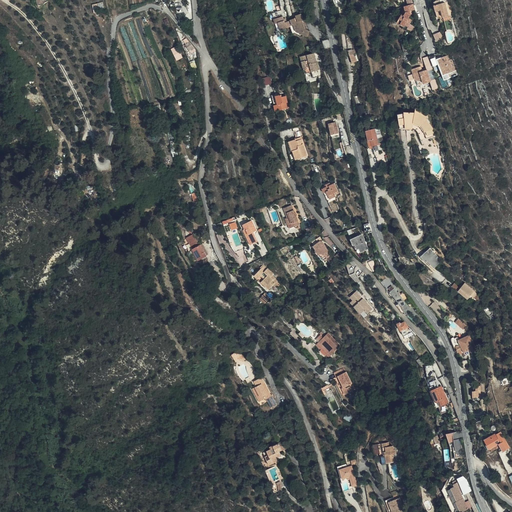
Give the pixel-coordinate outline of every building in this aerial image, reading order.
[(440,18),(443,17),(448,16),(445,3),(446,2),(445,0),(440,0),(441,3),(435,5),(434,5),(437,17),(440,18)] [(415,9),(414,3),(405,5),(405,8),(398,21),(401,23),(401,24),(404,26),(406,24),(409,26),(408,28),(412,30),(414,25),(410,23),(412,20),(409,18),(412,14),(411,10),(415,9)] [(285,22),(284,19),(283,16),(274,19),(275,24),(278,23),(281,30),(285,29),(286,32),(292,31),(293,33),(295,32),(296,32),(306,37),(308,36),(309,31),(306,29),(302,21),(304,20),(302,15),(301,14),(296,16),(297,18),(295,19),(295,18),(290,20),(287,21),(285,22)] [(441,31),(434,34),(437,41),(444,38),(441,31)] [(191,54),(197,50),(190,41),(185,44),(191,54)] [(183,57),(178,45),(172,48),(177,60),(183,57)] [(305,73),(312,72),(319,70),(314,53),(300,57),(305,73)] [(358,61),(356,54),(349,56),(352,65),(356,64),(355,62),(358,61)] [(435,55),(429,57),(430,62),(432,67),(438,65),(442,75),(447,74),(454,71),(455,74),(457,74),(451,59),(450,60),(448,55),(436,59),(435,55)] [(424,84),(431,82),(430,80),(427,71),(427,70),(422,71),(422,69),(421,67),(412,69),(413,74),(415,79),(419,81),(422,80),(424,84)] [(271,75),(264,77),(266,85),(273,83),(271,75)] [(433,89),(439,87),(436,79),(430,80),(431,82),(433,89)] [(289,108),(286,96),(282,97),(281,95),(276,96),(276,94),(272,95),(275,111),(289,108)] [(415,113),(413,124),(412,128),(416,130),(419,136),(421,140),(434,136),(432,130),(433,129),(426,119),(428,117),(427,113),(425,112),(427,109),(423,107),(421,110),(416,107),(415,113)] [(407,122),(413,124),(415,113),(404,112),(404,113),(398,114),(400,128),(405,128),(405,125),(407,122)] [(331,135),(331,139),(339,137),(335,122),(328,123),(331,135)] [(368,123),(365,124),(368,141),(369,146),(372,146),(378,144),(377,139),(376,135),(374,129),(370,130),(368,123)] [(307,156),(302,139),(296,141),(296,139),(291,141),(294,150),(293,150),(296,159),(307,156)] [(391,162),(386,151),(376,155),(380,166),(391,162)] [(335,183),(331,185),(327,186),(322,189),(324,192),(326,192),(330,199),(336,197),(335,194),(339,193),(335,183)] [(285,219),(288,224),(292,223),(294,227),(299,224),(292,205),(284,208),(287,218),(285,219)] [(250,238),(253,244),(258,241),(253,232),(256,230),(252,220),(243,225),(245,229),(243,230),(247,239),(250,238)] [(357,237),(352,240),(354,244),(355,243),(358,248),(359,248),(361,251),(368,248),(364,240),(364,239),(362,235),(360,235),(358,231),(355,233),(357,237)] [(199,260),(206,256),(200,245),(197,238),(194,235),(187,238),(199,260)] [(314,245),(316,250),(319,248),(322,253),(323,254),(324,253),(327,258),(332,255),(323,241),(321,242),(320,240),(314,245)] [(200,245),(206,256),(209,254),(203,244),(200,245)] [(430,248),(422,256),(427,261),(428,260),(434,266),(441,260),(430,248)] [(346,260),(341,253),(336,257),(337,259),(340,264),(346,260)] [(333,254),(332,255),(327,258),(331,263),(337,259),(336,257),(333,254)] [(362,262),(363,264),(373,273),(373,269),(370,259),(362,262)] [(270,282),(273,285),(274,284),(277,281),(278,280),(272,275),(273,274),(265,265),(255,275),(258,278),(262,274),(265,277),(263,279),(268,284),(270,282)] [(269,289),(273,285),(270,282),(268,284),(263,279),(261,282),(269,289)] [(474,298),(478,294),(474,291),(475,290),(465,283),(460,288),(458,291),(467,299),(471,295),(474,298)] [(405,301),(400,295),(394,288),(390,292),(399,303),(398,304),(403,310),(409,306),(405,301)] [(373,309),(357,290),(350,296),(353,299),(357,303),(354,305),(361,313),(364,310),(364,309),(365,308),(369,312),(373,309)] [(261,298),(265,303),(270,298),(265,293),(261,298)] [(464,328),(467,324),(458,318),(455,323),(464,328)] [(401,330),(408,326),(405,321),(400,323),(400,322),(397,323),(401,330)] [(318,342),(331,355),(340,345),(328,333),(323,338),(320,335),(318,337),(321,340),(318,342)] [(451,340),(456,352),(458,352),(462,350),(463,353),(470,350),(471,353),(476,351),(469,334),(466,335),(466,336),(460,338),(459,336),(455,338),(454,336),(451,338),(452,339),(451,340)] [(330,357),(331,355),(318,342),(317,344),(330,357)] [(242,361),(237,353),(234,353),(232,354),(236,362),(239,360),(242,361)] [(241,354),(237,353),(242,361),(243,362),(246,359),(241,354)] [(470,363),(469,359),(462,360),(463,367),(465,369),(470,368),(469,365),(470,363)] [(355,389),(344,368),(334,372),(336,377),(338,376),(344,388),(342,389),(345,394),(355,389)] [(257,386),(256,387),(261,396),(259,397),(261,400),(265,398),(268,397),(269,400),(274,397),(273,395),(271,395),(262,377),(254,381),(257,386)] [(449,402),(443,389),(441,389),(440,386),(432,390),(439,406),(449,402)] [(481,397),(481,386),(476,386),(475,391),(472,391),(472,397),(481,397)] [(261,396),(256,387),(252,389),(259,401),(261,400),(259,397),(261,396)] [(277,404),(274,397),(269,400),(267,401),(271,407),(277,404)] [(454,439),(453,433),(446,433),(448,442),(450,447),(453,447),(455,458),(463,457),(460,438),(454,439)] [(485,439),(487,444),(490,448),(495,445),(499,443),(503,450),(508,448),(499,433),(497,434),(497,433),(485,439)] [(263,451),(265,456),(269,454),(271,459),(276,456),(281,454),(279,451),(288,447),(285,441),(273,446),(273,445),(269,446),(270,449),(263,451)] [(382,443),(383,451),(385,451),(385,455),(386,463),(394,461),(393,454),(396,453),(395,449),(393,450),(393,445),(389,446),(388,442),(382,443)] [(269,454),(265,456),(269,464),(277,461),(276,456),(271,459),(269,454)] [(352,465),(348,466),(347,463),(338,465),(343,482),(348,481),(350,488),(354,487),(353,485),(358,484),(352,465)] [(421,486),(426,484),(422,475),(417,477),(421,486)] [(460,491),(463,490),(460,485),(458,481),(453,483),(455,486),(451,488),(452,489),(448,491),(457,508),(460,507),(461,511),(468,508),(460,491)] [(460,485),(463,490),(465,493),(471,490),(467,482),(460,485)] [(392,511),(404,511),(400,497),(389,501),(392,511)]
